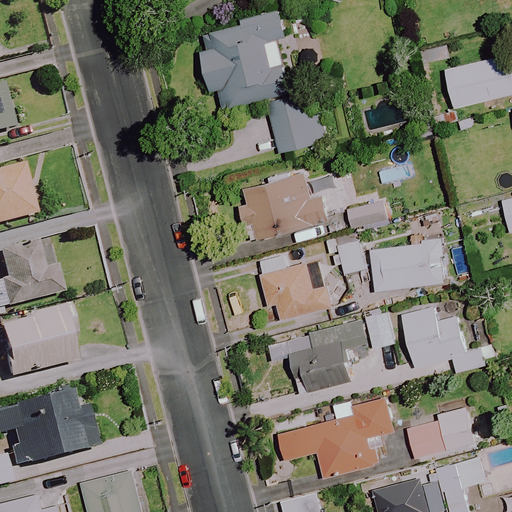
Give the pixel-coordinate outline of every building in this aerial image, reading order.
[(284,10),(222,26),(228,48),(203,55),(212,92),(219,91),(223,110),(266,99),(280,154),(326,143),(313,92),(296,96),(287,63),(284,64),(278,40),(290,37),(284,10)] [(450,59),(448,47),(421,53),(423,65),(450,59)] [(511,95),(511,71),(508,56),(446,71),(455,108),(511,95)] [(3,87),(0,88),(0,133),(15,130),(3,87)] [(0,225),(35,217),(23,167),(0,172),(0,225)] [(311,195),(305,173),(291,177),(289,170),(268,176),(269,183),(246,189),(250,203),(242,205),(252,242),(330,221),(322,192),(311,195)] [(511,233),(511,198),(502,201),(511,234),(511,233)] [(372,225),(368,206),(349,210),(353,228),(372,225)] [(358,233),(325,241),(328,255),(340,252),(346,275),(366,270),(358,233)] [(446,283),(440,239),(371,248),(377,292),(446,283)] [(44,270),(37,244),(0,252),(0,261),(5,281),(0,282),(0,309),(62,294),(56,267),(44,270)] [(339,276),(329,278),(323,257),(289,266),(286,254),(259,261),(270,306),(278,304),(283,321),(336,307),(345,299),(339,276)] [(29,319),(0,326),(0,335),(7,362),(3,363),(7,380),(77,362),(66,322),(72,320),(68,306),(29,316),(29,319)] [(437,306),(402,315),(405,324),(416,368),(453,359),(457,372),(496,362),(491,344),(466,351),(458,316),(440,321),(437,306)] [(372,342),(374,350),(392,345),(397,367),(411,364),(401,324),(391,326),(388,312),(287,339),(302,395),(354,381),(350,363),(359,360),(356,347),(372,342)] [(70,393),(68,387),(33,395),(35,402),(0,410),(0,435),(6,434),(14,469),(99,448),(84,389),(70,393)] [(380,464),(376,448),(385,446),(382,433),(397,429),(389,397),(318,416),(320,423),(280,434),(287,461),(318,453),(325,478),(380,464)] [(477,443),(467,404),(437,412),(439,420),(408,429),(416,459),(477,443)] [(0,486),(12,484),(4,456),(0,456),(0,486)] [(457,462),(437,467),(447,511),(468,511),(462,488),(484,482),(478,458),(457,463),(457,462)] [(143,511),(133,472),(83,484),(89,511),(143,511)] [(446,511),(441,492),(419,497),(422,511),(446,511)] [(321,511),(317,494),(282,503),(284,511),(321,511)] [(511,511),(511,494),(502,497),(505,511),(511,511)] [(43,509),(40,495),(0,504),(0,511),(60,511),(59,505),(43,509)]
